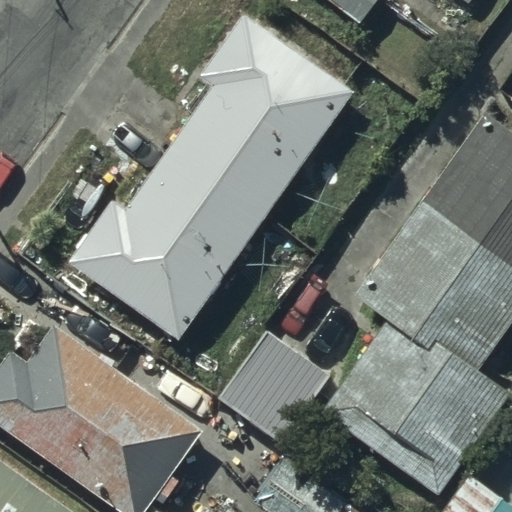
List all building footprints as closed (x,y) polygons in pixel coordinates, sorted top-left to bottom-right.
[(337,0),(359,15),(370,0),(337,0)] [(107,187),(66,248),(175,330),(349,77),(239,4),(196,68),(205,74),(122,197),(107,187)] [(511,122),(481,101),(350,284),(384,307),(317,401),(433,484),(509,378),(476,355),(511,304),(511,122)] [(200,418),(49,311),(24,347),(9,336),(0,348),(0,417),(133,511),(150,488),(160,495),(178,469),(169,462),(200,418)] [(261,320),(212,387),(278,436),(327,369),(261,320)] [(0,511),(91,511),(0,447),(0,511)] [(283,448),(250,494),(274,511),(362,511),(365,508),(283,448)] [(511,511),(511,497),(466,464),(431,511),(511,511)] [(246,511),(225,497),(215,511),(246,511)]
